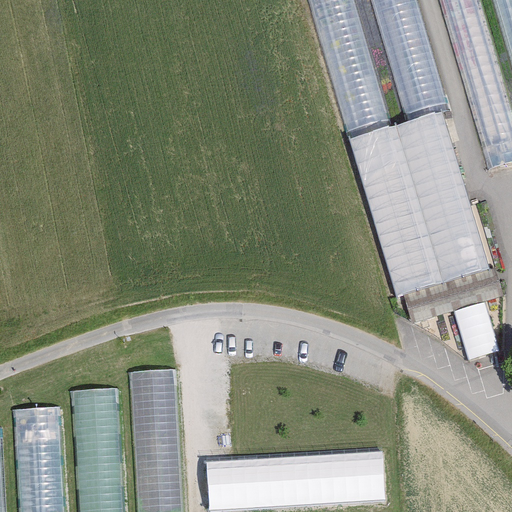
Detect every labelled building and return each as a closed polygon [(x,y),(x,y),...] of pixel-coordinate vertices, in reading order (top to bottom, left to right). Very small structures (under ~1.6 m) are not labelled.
[(411,0),(303,0),(344,144),(444,116),(411,0)] [(511,0),(444,0),(497,175),(511,170),(511,0)] [(443,124),(355,153),(404,300),(492,270),(443,124)] [(455,310),(469,359),(500,351),(487,301),(455,310)] [(0,511),(192,511),(187,352),(112,354),(113,383),(65,384),(66,414),(4,417),(5,442),(0,442),(0,511)] [(380,454),(207,463),(209,511),(241,511),(383,504),(380,454)]
